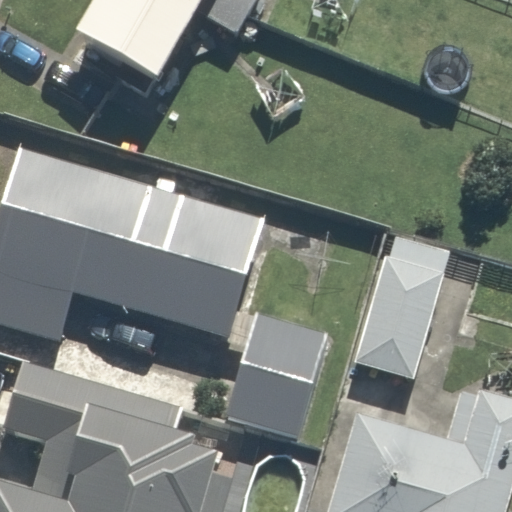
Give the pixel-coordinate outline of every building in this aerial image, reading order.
[(69,0),(43,42),(128,94),(180,10),(222,36),(244,0),(69,0)] [(0,332),(42,345),(57,294),(209,338),(244,219),(0,147),(0,332)] [(365,235),(318,407),(343,414),(316,511),(490,511),(511,431),(511,401),(448,385),(433,440),(390,428),(404,373),(436,254),(365,235)] [(511,268),(459,253),(437,325),(511,347),(511,268)] [(328,337),(243,310),(207,424),(292,450),(328,337)] [(0,511),(165,511),(182,463),(154,453),(167,415),(4,360),(0,372),(0,438),(36,451),(19,502),(0,496),(0,511)]
